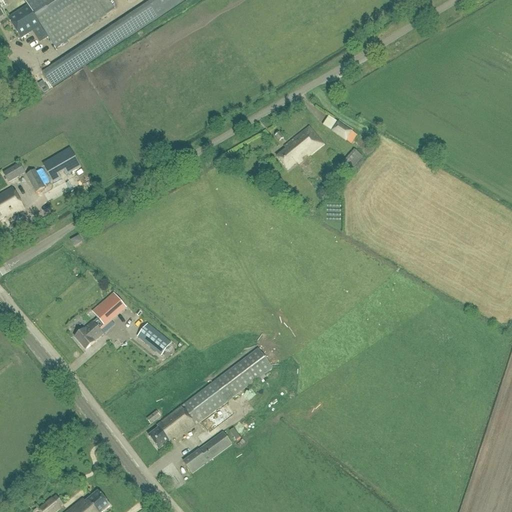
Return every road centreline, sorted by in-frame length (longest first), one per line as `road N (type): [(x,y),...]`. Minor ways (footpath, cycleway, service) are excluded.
road 1 (unclassified): [(0,270),(459,0)]
road 2 (tertiary): [(164,511),(0,306)]
